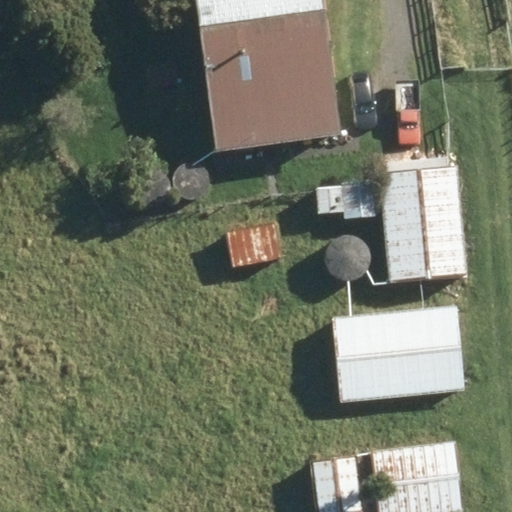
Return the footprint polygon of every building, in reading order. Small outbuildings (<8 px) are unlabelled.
[(347,135),(331,0),(204,0),(222,150),(347,135)] [(471,275),(461,155),(386,162),(396,281),(471,275)] [(467,303),(335,313),(342,405),(474,395),(467,303)] [(383,442),(387,511),(470,511),(466,437),(383,442)] [(367,511),(362,447),(313,451),(318,511),(367,511)]
